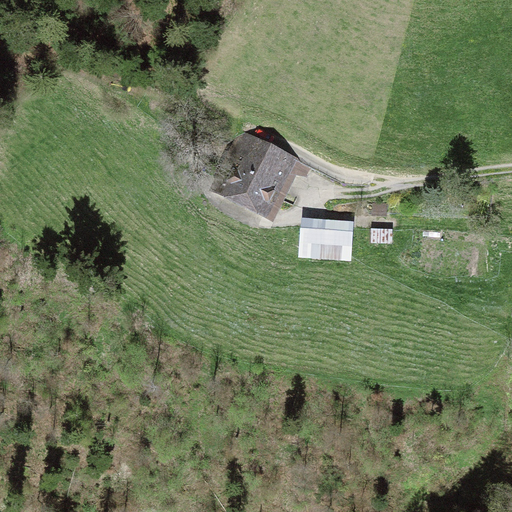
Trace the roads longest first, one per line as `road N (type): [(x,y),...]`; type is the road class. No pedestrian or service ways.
road 1 (track): [(0,53),(91,73),(217,124),(268,133),(356,177),(410,182)]
road 2 (track): [(352,193),(511,167)]
